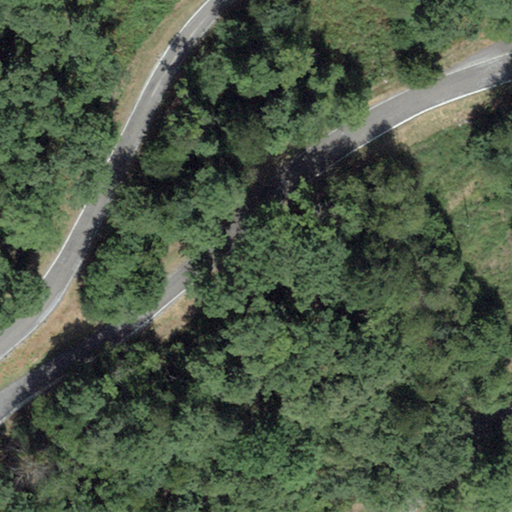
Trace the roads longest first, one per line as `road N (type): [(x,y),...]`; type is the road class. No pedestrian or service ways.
road 1 (unclassified): [(511,66),(426,97),(344,140),(140,311),(0,406)]
road 2 (unclassified): [(0,341),(55,282),(153,91),(221,0)]
road 3 (unclassified): [(511,402),(398,511)]
